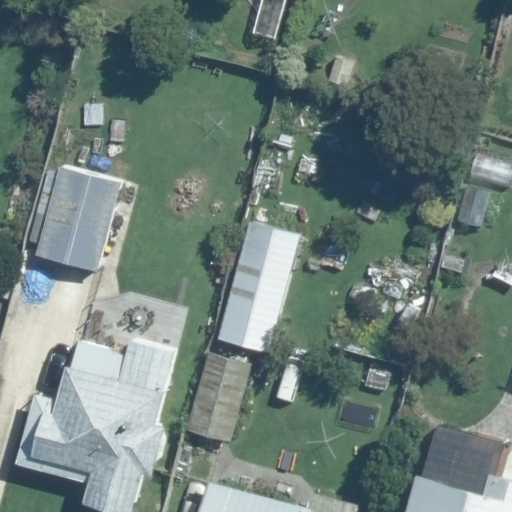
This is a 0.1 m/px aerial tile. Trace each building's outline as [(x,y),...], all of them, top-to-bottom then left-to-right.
[(61,163),(38,253),(103,270),(126,179),(61,163)] [(304,238),(254,225),(225,342),(274,355),(304,238)] [(72,397),(39,390),(22,467),(92,483),(87,504),(125,511),(141,511),(149,474),(162,477),(174,423),(165,421),(182,346),(134,336),(132,345),(86,335),(72,397)] [(511,411),(484,403),(476,431),(511,440),(511,411)] [(511,511),(511,498),(423,473),(411,511),(511,511)] [(316,511),(317,506),(214,481),(206,511),(316,511)]
